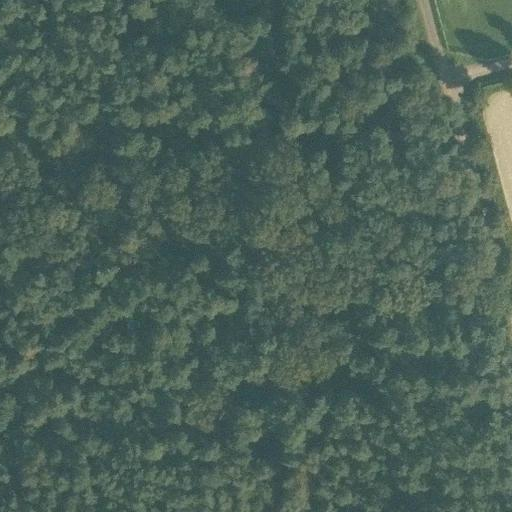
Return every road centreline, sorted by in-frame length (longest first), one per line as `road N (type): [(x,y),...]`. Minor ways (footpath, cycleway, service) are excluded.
road 1 (track): [(495,266),(391,292),(361,286),(251,228),(195,226),(150,240),(79,289)]
road 2 (track): [(445,78),(511,330)]
